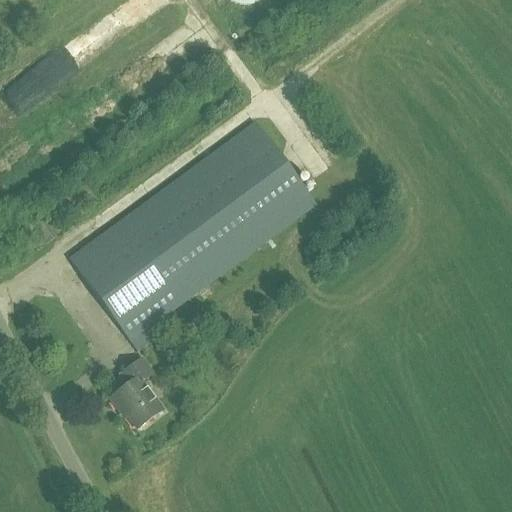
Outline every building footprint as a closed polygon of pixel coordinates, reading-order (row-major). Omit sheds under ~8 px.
[(89,38),(8,93),(24,116),(106,60),(103,55),(131,36),(118,16),(88,37),(89,38)] [(137,353),(170,329),(163,318),(316,206),(255,124),(69,261),(130,343),(137,353)] [(360,191),(371,184),(356,159),(345,166),(360,191)] [(154,344),(164,356),(177,346),(167,334),(154,344)] [(137,430),(162,412),(141,383),(153,374),(142,360),(122,375),(129,385),(110,399),(121,415),(124,413),(137,430)]
